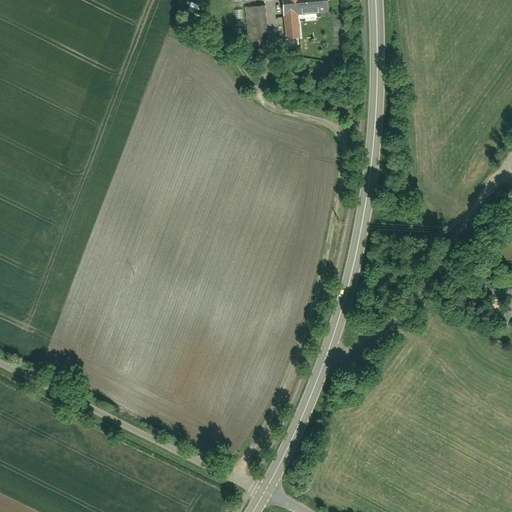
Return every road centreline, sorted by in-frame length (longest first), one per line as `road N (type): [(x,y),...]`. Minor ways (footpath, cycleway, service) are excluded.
road 1 (secondary): [(264,491),(326,357),(363,220),(376,102),(375,0)]
road 2 (residential): [(264,491),(0,358)]
